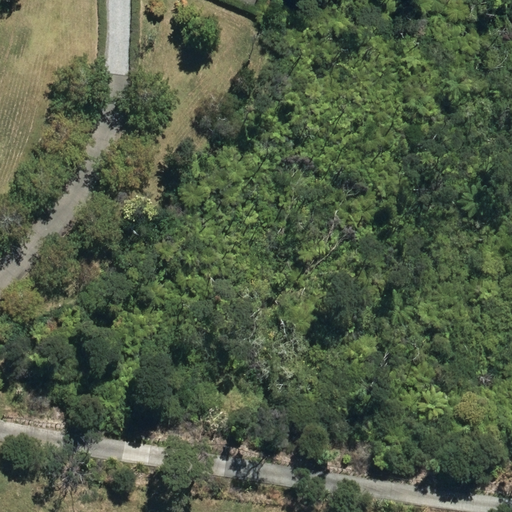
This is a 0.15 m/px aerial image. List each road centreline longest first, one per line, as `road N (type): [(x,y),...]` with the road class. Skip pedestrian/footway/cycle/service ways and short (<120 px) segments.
road 1 (unknown): [(511,493),(191,466),(0,432)]
road 2 (unknown): [(0,280),(69,200),(104,131),(118,0)]
